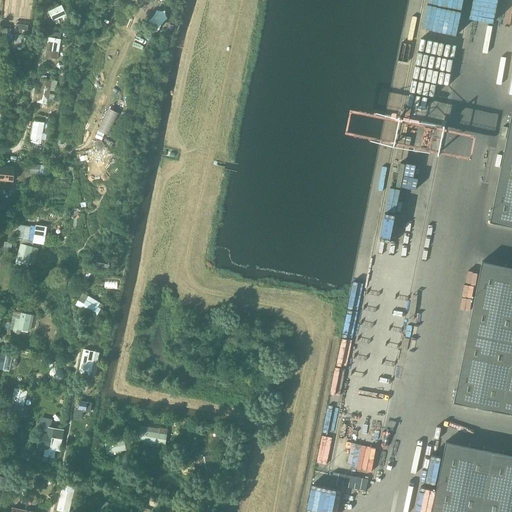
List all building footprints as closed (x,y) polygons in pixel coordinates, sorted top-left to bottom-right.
[(53,10),(47,12),(54,25),(63,22),(62,19),(66,17),(61,6),(59,7),(57,4),(52,6),(53,10)] [(59,40),(48,39),(45,60),(56,61),(59,40)] [(51,81),(40,79),(36,103),(47,104),(51,81)] [(511,115),(511,116),(511,117),(511,121),(511,128),(509,127),(509,128),(511,129),(508,139),(506,139),(506,140),(508,141),(506,151),(504,151),(504,152),(506,152),(504,163),(502,163),(502,164),(503,164),(501,175),(499,174),(499,175),(501,176),(499,187),(497,186),(497,187),(499,187),(497,198),(495,198),(494,199),(496,199),(494,210),(492,210),(492,211),(494,211),(492,221),(490,221),(490,222),(492,223),(492,222),(493,222),(493,221),(502,223),(501,225),(502,225),(503,223),(511,224),(511,115)] [(44,123),(33,121),(30,142),(41,144),(44,123)] [(97,141),(93,144),(93,148),(95,152),(99,153),(103,149),(103,145),(102,141),(97,141)] [(39,165),(38,174),(48,175),(49,166),(39,165)] [(0,168),(0,179),(13,181),(15,170),(0,168)] [(35,240),(36,228),(20,225),(18,237),(35,240)] [(17,251),(17,249),(15,248),(16,247),(11,246),(12,243),(4,242),(3,252),(3,253),(8,253),(8,258),(13,258),(13,254),(15,254),(15,251),(17,251)] [(28,263),(32,247),(21,244),(16,260),(28,263)] [(112,261),(98,257),(96,266),(110,270),(112,261)] [(511,268),(506,268),(506,266),(505,266),(505,268),(494,265),(494,263),(493,265),(484,263),(485,262),(484,262),(484,261),(482,261),(482,263),(484,263),(482,273),(480,272),(479,273),(481,274),(479,285),(477,284),(477,285),(479,286),(477,296),(475,296),(475,297),(477,297),(474,308),(473,308),(472,309),(474,309),(472,320),(470,320),(472,321),(470,332),(468,331),(468,332),(470,333),(467,343),(465,343),(465,344),(467,344),(465,355),(463,355),(463,356),(465,356),(463,367),(461,367),(462,368),(460,379),(458,378),(458,379),(460,380),(458,390),(456,390),(456,391),(458,391),(456,401),(454,401),(453,403),(455,403),(456,402),(457,401),(465,403),(465,405),(466,405),(466,403),(477,405),(477,407),(478,407),(478,405),(491,408),(490,410),(491,410),(492,408),(501,410),(500,412),(501,412),(502,410),(511,412),(510,414),(511,414),(511,412),(511,268)] [(82,291),(75,303),(96,315),(101,307),(98,305),(100,301),(82,291)] [(29,332),(32,316),(18,313),(15,327),(19,328),(19,330),(29,332)] [(95,352),(83,349),(78,370),(90,373),(95,352)] [(6,354),(3,370),(10,371),(10,370),(12,370),(14,369),(16,368),(17,366),(17,364),(17,362),(17,360),(15,359),(14,358),(13,357),(13,356),(6,354)] [(10,410),(23,413),(28,389),(15,386),(10,410)] [(90,411),(91,401),(79,400),(78,409),(75,408),(74,416),(82,417),(83,410),(90,411)] [(64,428),(49,425),(50,417),(42,416),(38,444),(45,446),(41,463),(54,465),(56,453),(60,453),(64,428)] [(165,444),(167,429),(140,424),(138,440),(165,444)] [(368,430),(365,429),(365,435),(362,435),(362,426),(354,426),(354,439),(362,440),(362,439),(367,439),(368,430)] [(126,450),(124,440),(105,444),(107,454),(126,450)] [(346,463),(346,449),(343,449),(343,444),(345,444),(346,441),(338,441),(337,463),(346,463)] [(511,511),(511,456),(503,455),(503,453),(502,453),(502,455),(493,453),(493,451),(492,453),(483,451),(483,449),(482,451),(470,448),(470,446),(469,446),(469,448),(458,446),(458,444),(457,444),(457,445),(448,444),(448,443),(447,443),(448,442),(446,441),(445,443),(447,443),(445,453),(443,453),(443,454),(445,454),(443,465),(441,465),(443,466),(441,477),(439,476),(438,477),(440,478),(438,488),(436,488),(436,489),(438,489),(436,500),(434,500),(434,501),(436,501),(433,511),(431,511),(511,511)] [(350,467),(372,470),(376,446),(354,443),(350,467)] [(212,471),(209,456),(194,458),(197,476),(202,475),(204,484),(214,483),(213,477),(217,477),(216,470),(212,471)] [(369,477),(338,473),(337,485),(367,489),(369,477)] [(68,511),(74,488),(62,485),(56,511),(60,511),(68,511)]
